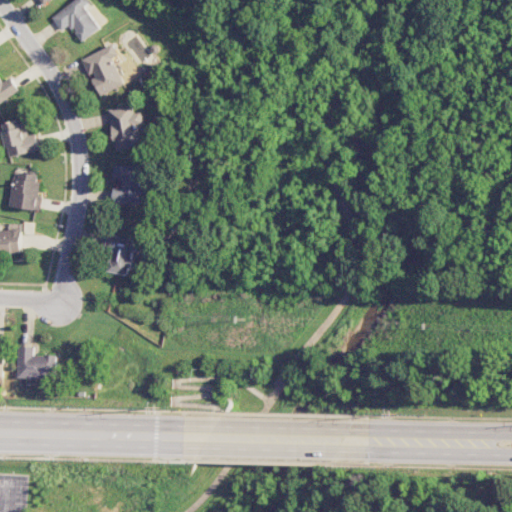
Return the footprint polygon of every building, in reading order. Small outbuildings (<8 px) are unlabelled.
[(75,0),(52,17),(61,30),(70,24),(82,41),(101,28),(86,6),(90,3),(88,0),(75,0)] [(125,84),(113,58),(119,55),(114,44),(81,58),(90,77),(91,76),(100,95),(125,84)] [(1,83),(0,81),(0,102),(19,91),(11,77),(1,83)] [(108,109),(116,151),(147,144),(141,112),(134,113),(133,104),(108,109)] [(39,150),(35,133),(28,135),(24,119),(0,124),(7,157),(39,150)] [(142,204),(143,165),(113,164),(113,180),(123,180),(122,188),(113,188),(113,203),(142,204)] [(10,207),(40,210),(42,195),(39,195),(40,181),(36,180),(37,173),(15,171),(10,207)] [(0,253),(22,253),(21,229),(0,229),(0,253)] [(109,272),(132,275),(136,239),(107,235),(105,249),(112,250),(109,272)] [(17,377),(57,378),(57,355),(35,354),(35,346),(18,346),(17,377)]
